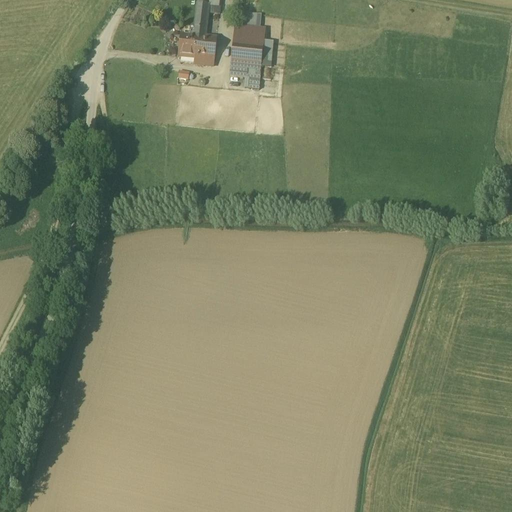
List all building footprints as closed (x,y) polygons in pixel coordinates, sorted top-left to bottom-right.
[(219,1),(212,0),(198,0),(198,7),(208,9),(219,10),(220,1),(219,1)] [(194,39),(204,40),(208,9),(198,7),(194,39)] [(264,34),(234,31),(233,41),(263,44),(264,34)] [(204,40),(194,39),(181,38),(178,59),(197,62),(196,68),(203,69),(204,62),(214,63),(217,42),(204,40)] [(233,41),(233,48),(263,51),(263,44),(233,41)] [(263,51),(233,48),(231,64),(261,67),(263,51)] [(261,67),(231,64),(230,77),(260,80),(261,67)] [(179,73),(178,81),(189,82),(189,74),(179,73)] [(230,77),(229,77),(250,80),(249,92),(259,93),(260,80),(230,77)]
